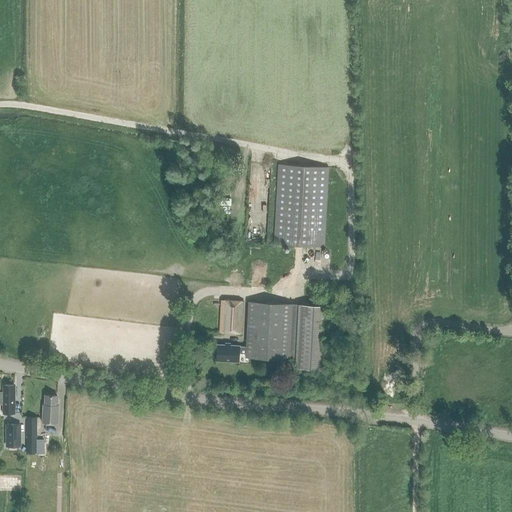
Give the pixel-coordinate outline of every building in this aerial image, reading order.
[(328,167),(277,164),(273,244),(283,244),(283,250),(290,250),(290,244),(324,246),(328,167)] [(244,301),(221,300),(219,332),(242,334),(244,301)] [(289,360),(292,304),(248,302),(245,347),(239,347),(239,346),(216,345),(215,361),(238,362),(238,354),(245,354),(245,358),(289,360)] [(330,306),(298,304),(292,304),(289,360),(295,360),(294,368),(326,369),(330,306)] [(14,414),(14,403),(14,385),(3,385),(3,413),(14,414)] [(44,405),(43,405),(42,422),(57,423),(58,406),(57,406),(57,403),(56,403),(57,396),(46,395),(45,400),(44,400),(44,405)] [(37,416),(26,416),(26,453),(37,453),(37,439),(37,416)] [(7,446),(19,446),(20,424),(7,424),(7,446)]
